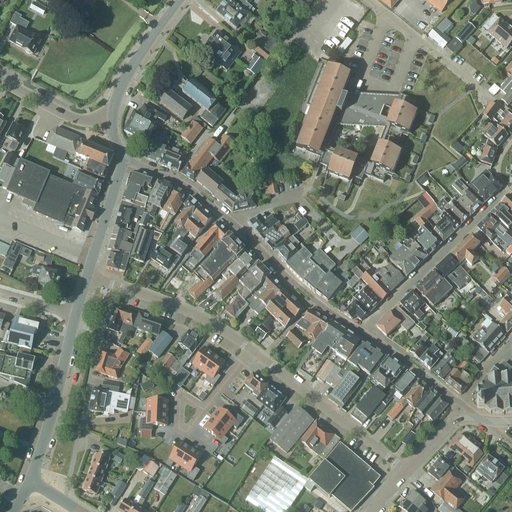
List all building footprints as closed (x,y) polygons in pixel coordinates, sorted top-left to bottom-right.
[(77,13),(87,0),(67,0),(64,3),(77,13)] [(243,26),(250,17),(229,0),(226,0),(215,14),(235,30),(240,24),(243,26)] [(248,12),(251,8),(248,5),(252,0),(236,0),(243,5),(241,7),(248,12)] [(379,0),(390,9),(397,0),(379,0)] [(445,8),(451,0),(424,0),(441,13),(445,8)] [(449,11),(457,0),(456,0),(451,0),(445,8),(449,11)] [(480,9),(477,5),(475,0),(469,8),(470,14),(473,16),(480,9)] [(32,56),(40,42),(31,37),(32,35),(25,31),(29,24),(20,20),(21,17),(15,14),(9,24),(16,28),(9,42),(23,50),(23,51),(25,52),(26,53),(28,55),(30,55),(32,56)] [(494,16),(483,29),(487,33),(487,34),(496,42),(508,28),(499,20),(499,21),(494,16)] [(443,34),(451,24),(444,18),(435,28),(427,36),(443,49),(450,41),(443,34)] [(462,45),(475,30),(468,23),(454,39),(462,45)] [(496,42),(506,50),(511,43),(511,31),(508,28),(496,42)] [(232,60),(239,51),(216,33),(201,53),(204,56),(201,59),(207,64),(210,61),(221,69),(230,58),(232,60)] [(266,62),(282,41),(274,35),(263,49),(258,45),(253,51),(266,62)] [(475,41),(470,38),(467,42),(471,46),(475,41)] [(256,77),(266,62),(256,53),(251,59),(253,61),(246,70),(256,77)] [(506,96),(510,91),(511,88),(511,62),(503,73),(509,79),(499,90),(506,96)] [(334,113),(335,112),(340,114),(341,112),(346,113),(349,105),(345,104),(347,98),(342,96),(350,76),(322,65),(306,107),(311,109),(311,108),(330,116),(332,112),(334,113)] [(217,101),(191,81),(188,85),(184,81),(180,86),(185,89),(182,93),(205,112),(200,118),(212,128),(226,111),(216,103),(217,101)] [(494,84),(489,92),(495,95),(500,88),(494,84)] [(511,88),(510,91),(506,96),(501,101),(507,107),(511,101),(511,88)] [(182,121),(190,111),(169,94),(161,104),(182,121)] [(376,128),(388,97),(375,96),(373,100),(365,97),(366,95),(353,95),(349,105),(346,113),(343,121),(341,126),(353,127),(355,123),(363,126),(363,127),(376,128)] [(415,101),(398,95),(394,106),(397,108),(393,117),(412,124),(418,111),(417,111),(416,113),(411,111),(415,101)] [(490,122),(500,110),(490,103),(485,110),(481,115),(490,122)] [(156,112),(157,109),(152,106),(150,109),(144,106),(139,115),(134,112),(123,132),(146,144),(157,125),(154,123),(156,119),(164,123),(167,118),(156,112)] [(341,112),(340,114),(335,112),(334,113),(332,112),(330,116),(311,108),(311,109),(295,149),(321,159),(326,148),(327,148),(339,119),(343,121),(346,113),(341,112)] [(508,115),(504,112),(500,117),(504,120),(499,126),(510,135),(511,133),(511,117),(509,115),(508,115)] [(406,137),(407,138),(412,124),(393,117),(390,126),(386,125),(382,136),(399,142),(403,133),(407,135),(406,137)] [(263,126),(253,119),(248,126),(257,133),(263,126)] [(190,146),(202,130),(192,122),(180,138),(190,146)] [(19,145),(26,131),(13,124),(6,138),(13,142),(9,149),(14,152),(19,145)] [(507,137),(494,126),(491,129),(487,126),(484,130),(487,133),(483,137),(497,148),(507,137)] [(87,146),(81,144),(79,139),(56,129),(51,132),(46,144),(59,150),(55,160),(64,164),(69,154),(87,161),(83,171),(104,180),(114,156),(88,146),(87,146)] [(165,149),(166,149),(169,140),(155,134),(154,139),(155,139),(153,143),(152,142),(145,159),(146,160),(159,165),(165,149)] [(236,146),(223,136),(216,146),(208,140),(191,162),(190,161),(181,175),(194,183),(214,159),(220,165),(236,146)] [(400,153),(395,151),(399,142),(382,136),(378,146),(381,148),(377,157),(396,165),(402,151),(401,151),(400,153)] [(491,166),(497,150),(492,149),(493,146),(489,144),(487,142),(481,140),(480,145),(485,147),(480,162),(491,166)] [(459,155),(463,149),(455,142),(450,148),(459,155)] [(345,160),(336,156),(337,153),(327,148),(326,148),(321,159),(319,165),(329,169),(327,173),(325,172),(324,173),(338,179),(345,160)] [(178,154),(166,149),(165,149),(159,165),(159,166),(178,173),(185,159),(187,154),(179,150),(178,154)] [(12,169),(17,158),(8,153),(2,164),(12,169)] [(456,172),(468,161),(462,156),(451,167),(456,172)] [(391,178),(396,165),(377,157),(374,166),(370,165),(366,176),(383,183),(387,173),(391,175),(390,177),(391,178)] [(8,175),(2,188),(7,191),(6,192),(24,200),(36,205),(34,209),(32,213),(81,233),(88,218),(92,220),(95,214),(90,212),(97,196),(48,176),(49,174),(36,168),(38,163),(32,161),(30,166),(19,161),(17,160),(13,169),(11,169),(8,175)] [(360,181),(367,165),(356,160),(354,163),(345,160),(338,179),(351,184),(351,183),(349,182),(351,177),(360,181)] [(98,196),(103,183),(89,178),(89,176),(79,172),(79,170),(68,165),(67,169),(77,174),(73,185),(98,196)] [(4,166),(1,172),(8,175),(11,169),(4,166)] [(445,168),(451,175),(455,172),(450,167),(445,168)] [(224,206),(234,195),(222,185),(223,184),(206,169),(195,181),(212,196),(224,206)] [(484,204),(501,188),(485,171),(468,187),(484,204)] [(121,203),(143,210),(144,210),(155,180),(133,173),(130,175),(126,188),(124,194),(121,202),(121,203)] [(266,197),(278,195),(274,176),(267,178),(269,188),(264,189),(266,197)] [(463,210),(470,217),(483,205),(457,180),(450,187),(461,198),(456,203),(463,210)] [(166,200),(172,187),(159,182),(154,194),(151,192),(147,205),(145,210),(138,227),(146,229),(150,218),(153,219),(157,209),(160,210),(165,199),(166,200)] [(152,233),(160,236),(186,196),(173,188),(172,187),(166,200),(167,200),(161,211),(168,214),(159,230),(155,228),(152,233)] [(234,195),(224,206),(232,213),(239,211),(239,212),(255,208),(250,189),(237,192),(238,195),(236,195),(236,196),(234,195)] [(456,203),(454,200),(448,206),(446,202),(445,203),(442,201),(436,206),(433,203),(434,203),(425,193),(421,197),(429,206),(426,209),(431,215),(437,210),(441,214),(445,211),(447,213),(460,226),(470,217),(463,210),(456,203)] [(506,216),(511,220),(511,198),(508,195),(499,205),(509,214),(506,216)] [(183,229),(201,209),(189,198),(183,207),(186,209),(173,222),(179,228),(177,230),(170,239),(172,240),(171,242),(173,244),(176,241),(175,241),(178,236),(179,237),(183,230),(183,229)] [(36,205),(24,200),(22,205),(34,209),(36,205)] [(142,214),(143,210),(121,203),(120,208),(114,227),(130,231),(131,229),(130,228),(132,223),(131,223),(132,220),(137,221),(139,213),(142,214)] [(508,230),(511,225),(511,220),(506,216),(509,214),(499,205),(490,214),(501,224),(508,230)] [(293,216),(298,213),(294,207),(289,210),(293,216)] [(183,230),(179,237),(182,239),(188,233),(194,239),(212,220),(201,209),(183,229),(183,230)] [(425,221),(431,215),(426,209),(414,220),(421,230),(418,233),(420,236),(412,243),(426,259),(441,245),(426,228),(429,225),(425,221)] [(443,243),(460,226),(447,213),(440,219),(443,223),(433,232),(443,243)] [(298,232),(308,224),(299,214),(295,218),(299,222),(293,226),(298,232)] [(259,237),(271,229),(278,223),(272,216),(266,220),(262,215),(260,217),(259,216),(248,223),(259,237)] [(509,248),(511,245),(511,235),(489,215),(476,228),(490,242),(496,236),(509,248)] [(222,244),(229,236),(216,223),(194,250),(189,257),(198,264),(201,262),(212,249),(218,241),(222,244)] [(271,229),(259,237),(272,251),(289,237),(279,224),(271,229)] [(360,247),(369,237),(359,227),(349,237),(360,247)] [(126,245),(126,244),(127,239),(129,240),(131,234),(114,229),(111,241),(126,245)] [(160,236),(152,233),(141,229),(130,259),(143,264),(151,240),(157,242),(160,236)] [(220,276),(245,252),(229,236),(222,244),(218,241),(212,249),(215,253),(198,270),(205,276),(201,279),(202,281),(188,294),(195,301),(220,276)] [(459,248),(474,263),(478,260),(471,253),(479,245),(471,236),(459,248)] [(303,251),(302,250),(298,254),(294,250),(299,245),(291,237),(273,251),(280,259),(280,261),(283,263),(285,264),(286,265),(285,266),(303,251)] [(384,259),(388,256),(382,249),(384,246),(376,237),(370,243),(374,248),(380,254),(384,259)] [(132,246),(126,244),(126,245),(111,241),(108,252),(110,253),(120,254),(121,253),(119,253),(120,251),(130,254),(132,246)] [(176,241),(173,244),(174,244),(170,250),(181,258),(187,249),(176,241)] [(426,259),(412,243),(410,241),(389,261),(405,278),(426,259)] [(13,244),(3,266),(12,270),(22,248),(13,244)] [(4,245),(0,254),(0,255),(5,258),(9,248),(4,245)] [(180,259),(160,246),(158,250),(157,249),(150,259),(167,271),(171,265),(174,267),(180,259)] [(471,267),(474,263),(459,248),(450,257),(459,265),(464,260),(471,267)] [(314,293),(326,278),(329,274),(330,272),(335,267),(319,251),(320,250),(319,249),(311,258),(304,249),(302,250),(303,251),(285,266),(302,283),(314,293)] [(239,285),(240,284),(236,281),(246,271),(247,272),(256,263),(245,252),(220,276),(226,282),(214,294),(222,302),(239,285)] [(129,255),(121,253),(120,254),(110,253),(106,268),(117,271),(117,270),(124,272),(125,268),(126,268),(129,255)] [(43,263),(45,256),(38,254),(36,262),(43,263)] [(444,280),(451,287),(453,285),(464,296),(475,286),(458,267),(458,266),(450,257),(435,271),(443,280),(444,280)] [(236,290),(240,294),(237,297),(239,299),(225,313),(235,322),(247,308),(243,304),(270,277),(258,265),(240,284),(239,285),(240,286),(236,290)] [(403,280),(391,267),(389,265),(383,270),(382,270),(381,271),(378,269),(375,273),(376,275),(375,276),(390,293),(403,280)] [(494,274),(498,270),(494,265),(490,269),(494,274)] [(40,269),(34,268),(32,275),(40,277),(38,285),(46,287),(48,288),(51,288),(53,289),(54,286),(55,284),(55,282),(57,274),(40,269)] [(355,276),(359,281),(361,279),(382,301),(389,294),(369,271),(364,276),(356,268),(351,272),(355,276)] [(499,285),(509,274),(503,269),(493,279),(499,285)] [(326,278),(314,293),(327,303),(332,297),(334,298),(337,294),(335,293),(348,277),(348,276),(349,275),(345,272),(340,277),(342,278),(340,281),(337,278),(335,280),(329,274),(326,278)] [(452,290),(449,288),(434,272),(415,289),(433,308),(452,290)] [(358,282),(359,281),(355,276),(346,286),(350,290),(358,282)] [(266,308),(284,291),(270,277),(243,304),(247,308),(248,307),(258,316),(265,308),(266,308)] [(356,301),(368,315),(380,303),(366,288),(355,300),(356,301)] [(274,320),(293,300),(284,291),(266,308),(265,310),(274,320)] [(488,305),(492,301),(482,291),(477,296),(488,305)] [(423,316),(418,311),(425,305),(412,292),(399,304),(408,314),(409,313),(413,317),(414,316),(418,321),(423,316)] [(507,334),(511,327),(511,303),(506,298),(499,306),(508,314),(498,326),(507,334)] [(293,300),(274,320),(284,329),(296,317),(303,310),(293,300)] [(361,322),(368,315),(356,301),(346,310),(342,306),(338,311),(342,314),(352,320),(355,317),(361,322)] [(123,325),(132,327),(136,317),(114,308),(110,317),(122,321),(122,322),(124,323),(123,325)] [(414,324),(396,308),(390,314),(376,328),(386,338),(399,325),(406,332),(414,324)] [(305,333),(317,315),(309,311),(303,320),(301,320),(296,327),(305,333)] [(491,323),(492,321),(483,313),(482,315),(491,323)] [(156,337),(159,333),(163,322),(138,314),(133,329),(156,337)] [(323,338),(330,323),(317,315),(305,333),(303,336),(316,344),(321,337),(323,338)] [(120,346),(132,327),(123,325),(124,323),(122,322),(122,321),(110,317),(106,329),(118,334),(119,332),(122,333),(116,343),(120,346)] [(261,326),(265,330),(266,330),(273,322),(267,317),(260,325),(261,326)] [(21,348),(31,351),(37,327),(13,321),(8,345),(17,347),(17,348),(21,348)] [(341,345),(348,334),(338,328),(330,323),(323,338),(321,337),(316,344),(296,373),(311,383),(314,378),(335,347),(337,348),(340,344),(341,345)] [(505,336),(492,324),(486,331),(482,328),(471,340),(488,355),(505,336)] [(455,339),(460,332),(452,325),(447,332),(455,339)] [(266,330),(265,330),(261,326),(254,334),(259,338),(262,341),(269,333),(266,330)] [(301,340),(302,339),(292,331),(285,338),(292,344),(298,338),(301,340)] [(184,358),(187,361),(188,360),(203,340),(188,332),(178,345),(188,352),(184,358)] [(158,360),(172,341),(162,333),(148,352),(158,360)] [(461,333),(459,336),(455,340),(463,347),(467,342),(464,340),(466,337),(461,333)] [(336,377),(361,342),(348,334),(341,345),(340,344),(337,348),(335,347),(314,378),(323,384),(324,382),(330,386),(336,377)] [(419,341),(409,353),(419,362),(429,350),(422,345),(427,340),(426,339),(423,337),(419,341)] [(305,342),(302,339),(301,340),(298,338),(292,344),(298,350),(305,342)] [(147,339),(136,353),(142,357),(153,344),(147,339)] [(336,377),(330,386),(329,387),(334,391),(327,400),(341,410),(361,383),(354,379),(359,372),(358,371),(359,369),(370,378),(385,358),(372,349),(361,342),(336,377)] [(433,346),(419,362),(430,371),(443,355),(438,351),(433,346)] [(29,359),(31,351),(21,348),(19,357),(18,357),(17,361),(0,356),(0,377),(28,389),(31,374),(32,374),(32,373),(33,373),(34,373),(34,372),(35,370),(35,368),(36,367),(35,367),(35,366),(34,365),(35,360),(29,359)] [(442,381),(450,371),(449,370),(456,362),(451,358),(456,353),(450,348),(448,350),(449,351),(431,372),(442,381)] [(118,372),(129,355),(119,349),(114,356),(102,352),(95,373),(116,379),(119,372),(118,372)] [(204,349),(192,366),(202,373),(214,356),(204,349)] [(479,365),(484,359),(475,350),(470,356),(479,365)] [(184,358),(182,356),(177,363),(167,356),(156,371),(163,377),(169,369),(176,375),(187,361),(184,358)] [(209,385),(224,364),(214,356),(202,373),(208,377),(204,382),(209,385)] [(391,385),(403,370),(388,358),(380,368),(381,368),(371,379),(385,390),(389,384),(391,385)] [(460,396),(466,389),(456,381),(461,375),(459,374),(467,364),(462,360),(444,383),(460,396)] [(499,368),(497,366),(490,373),(490,378),(486,378),(486,379),(485,379),(482,385),(481,385),(481,390),(476,390),(475,392),(475,394),(475,402),(476,402),(477,408),(478,410),(483,409),(489,414),(489,415),(490,414),(502,415),(502,416),(511,414),(511,376),(501,367),(499,368)] [(173,383),(180,388),(191,374),(183,369),(173,383)] [(386,397),(372,413),(376,416),(396,393),(402,398),(417,381),(407,373),(385,397),(386,397)] [(257,398),(267,385),(252,374),(243,385),(253,393),(252,394),(257,398)] [(117,394),(119,385),(103,382),(101,391),(117,394)] [(412,409),(428,390),(418,382),(403,400),(402,399),(397,405),(386,417),(392,422),(400,413),(402,410),(407,404),(412,409)] [(274,431),(287,414),(280,408),(287,399),(268,385),(255,401),(273,415),(266,424),(274,431)] [(386,397),(385,397),(373,387),(350,417),(362,426),(372,413),(386,397)] [(127,413),(130,397),(92,390),(89,412),(102,414),(102,413),(112,415),(113,410),(127,413)] [(439,399),(440,397),(431,390),(430,391),(424,399),(414,410),(416,411),(421,415),(423,417),(425,415),(439,399)] [(433,423),(447,407),(448,406),(439,399),(425,415),(433,423)] [(141,401),(141,406),(147,406),(146,413),(167,414),(167,402),(141,401)] [(252,418),(257,411),(245,401),(239,408),(252,418)] [(286,454),(313,422),(296,408),(269,440),(286,454)] [(211,419),(227,432),(232,426),(236,430),(243,421),(234,413),(230,418),(219,409),(211,419)] [(166,427),(167,414),(146,413),(146,420),(140,420),(140,432),(152,432),(152,426),(166,427)] [(211,419),(203,429),(224,445),(228,441),(223,437),(227,432),(211,419)] [(323,461),(340,441),(316,422),(300,443),(323,461)] [(408,449),(417,438),(410,433),(401,444),(408,449)] [(461,456),(474,442),(467,436),(464,440),(459,436),(448,449),(454,454),(456,452),(461,456)] [(474,442),(461,456),(467,461),(465,463),(471,468),(482,455),(477,450),(480,447),(474,442)] [(190,449),(180,443),(166,465),(170,468),(173,463),(179,467),(190,449)] [(370,482),(370,475),(368,474),(371,470),(340,444),(308,481),(274,458),(245,502),(260,511),(287,511),(303,488),(310,493),(314,487),(329,499),(330,497),(348,511),(352,511),(374,489),(368,484),(370,482)] [(190,449),(179,467),(190,474),(201,456),(190,449)] [(448,461),(452,457),(448,453),(444,457),(448,461)] [(117,454),(113,461),(120,465),(124,458),(117,454)] [(91,467),(105,472),(109,460),(95,455),(91,467)] [(503,470),(488,457),(485,461),(484,460),(475,471),(491,484),(503,470)] [(438,511),(463,511),(460,509),(458,511),(456,511),(466,499),(460,494),(459,495),(454,491),(461,483),(450,474),(453,470),(448,465),(449,463),(443,458),(441,460),(439,459),(427,474),(438,483),(430,492),(444,504),(438,511)] [(148,462),(141,472),(152,479),(158,468),(148,462)] [(100,484),(105,472),(91,467),(86,479),(100,484)] [(176,477),(166,470),(157,485),(167,492),(176,477)] [(103,489),(104,485),(100,484),(86,479),(82,491),(96,496),(99,487),(103,489)] [(143,489),(148,492),(153,485),(147,481),(143,489)] [(122,493),(126,486),(119,482),(115,489),(122,493)] [(491,497),(495,492),(490,488),(486,493),(491,497)] [(115,489),(111,495),(113,496),(118,499),(122,493),(115,489)] [(144,500),(148,492),(143,489),(138,496),(144,500)] [(426,511),(423,509),(426,504),(412,492),(404,501),(417,511),(426,511)] [(118,499),(113,496),(108,504),(113,507),(118,499)] [(132,511),(140,499),(137,497),(132,505),(125,500),(117,511),(132,511)] [(199,497),(189,511),(199,511),(206,501),(199,497)] [(140,499),(132,511),(143,511),(140,509),(144,502),(140,499)] [(417,511),(404,501),(398,508),(402,511),(417,511)]
